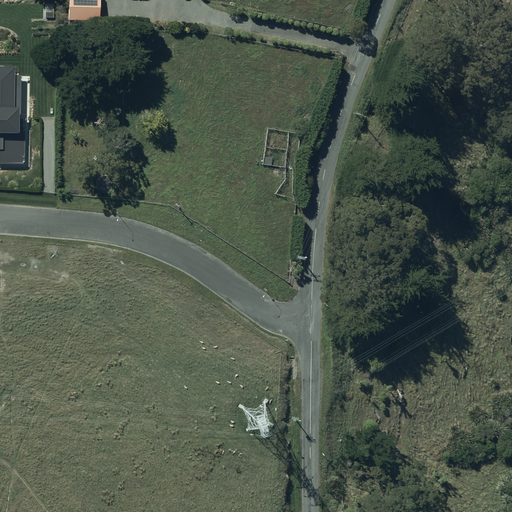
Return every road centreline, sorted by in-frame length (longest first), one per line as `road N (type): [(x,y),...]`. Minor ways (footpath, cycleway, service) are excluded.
road 1 (track): [(2,511),(16,429),(6,330),(73,309),(83,296),(79,280),(0,253)]
road 2 (residential): [(311,321),(277,318),(199,263),(133,234),(0,218)]
road 3 (unclassified): [(386,0),(327,159),(311,321)]
road 4 (unclassified): [(311,321),(311,511)]
